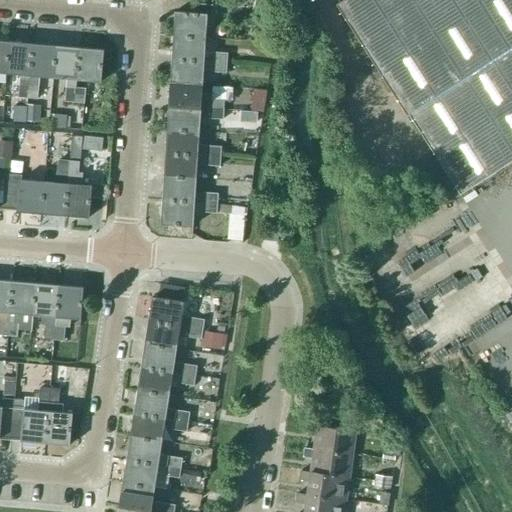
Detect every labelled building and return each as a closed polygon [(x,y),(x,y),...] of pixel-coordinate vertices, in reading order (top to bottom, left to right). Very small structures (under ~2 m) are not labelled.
[(460,195),(511,161),(511,0),(345,0),(338,5),(460,195)] [(174,36),(206,38),(208,15),(213,16),(214,5),(196,4),(195,13),(175,12),(174,36)] [(205,52),(206,38),(174,36),(172,59),(227,63),(228,54),(205,52)] [(0,73),(6,74),(9,42),(0,40),(0,73)] [(28,98),(33,44),(9,42),(6,74),(20,75),(18,98),(28,98)] [(53,78),(56,46),(33,44),(28,98),(38,99),(40,77),(53,78)] [(77,80),(80,48),(56,46),(53,78),(67,79),(65,102),(75,103),(76,88),(77,80)] [(292,60),(294,50),(277,47),(276,57),(292,60)] [(80,48),(77,80),(101,82),(104,50),(80,48)] [(227,74),(227,63),(172,59),(170,83),(203,85),(204,72),(227,74)] [(202,93),(203,85),(170,83),(169,106),(224,110),(225,100),(211,99),(212,94),(202,93)] [(76,88),(75,103),(85,104),(86,89),(76,88)] [(252,100),(265,102),(266,96),(267,91),(253,89),(252,100)] [(39,122),(40,105),(27,104),(27,107),(26,121),(39,122)] [(13,106),(13,122),(26,122),(26,121),(27,107),(13,106)] [(223,120),(224,110),(169,106),(167,130),(200,132),(201,118),(223,120)] [(67,116),(50,114),(49,127),(65,129),(67,116)] [(199,146),(200,132),(167,130),(166,153),(221,157),(222,147),(207,147),(199,146)] [(101,151),(102,138),(82,136),(81,150),(101,151)] [(0,141),(0,157),(11,158),(12,143),(0,141)] [(220,167),(221,157),(166,153),(164,177),(196,179),(197,166),(220,167)] [(0,209),(6,210),(9,174),(11,158),(0,157),(0,209)] [(65,216),(70,161),(59,160),(57,183),(44,182),(42,214),(65,216)] [(70,161),(65,216),(89,218),(92,186),(81,185),(82,173),(79,173),(80,162),(70,161)] [(19,212),(22,180),(22,175),(9,174),(6,210),(17,211),(17,212),(19,212)] [(195,193),(196,179),(164,177),(163,200),(218,204),(219,194),(195,193)] [(42,214),(44,182),(22,180),(19,212),(42,214)] [(218,205),(218,204),(163,200),(161,224),(193,227),(194,217),(204,216),(204,213),(217,214),(217,213),(231,214),(229,240),(242,240),(244,215),(247,216),(248,207),(218,205)] [(0,335),(8,336),(13,282),(0,280),(0,335)] [(33,315),(36,284),(13,282),(8,336),(18,337),(19,322),(20,314),(33,315)] [(54,340),(59,286),(36,284),(33,315),(42,316),(41,325),(46,325),(45,339),(54,340)] [(59,286),(54,340),(64,341),(67,318),(81,320),(83,288),(59,286)] [(148,321),(202,330),(204,320),(181,316),(184,302),(152,297),(148,321)] [(202,331),(202,330),(148,321),(145,344),(176,349),(178,336),(201,339),(202,331)] [(217,330),(224,332),(226,324),(219,322),(217,330)] [(201,339),(200,346),(221,349),(223,334),(202,331),(201,339)] [(174,363),(176,349),(145,344),(141,367),(195,376),(197,366),(174,363)] [(194,385),(195,376),(141,367),(137,391),(169,395),(171,382),(194,385)] [(4,381),(3,395),(13,396),(14,381),(14,379),(4,378),(4,381)] [(45,443),(50,389),(40,388),(38,411),(24,410),(21,436),(21,441),(45,443)] [(50,389),(45,443),(70,445),(73,413),(63,412),(64,403),(59,403),(60,389),(50,389)] [(168,404),(169,395),(137,391),(134,414),(165,419),(173,420),(188,422),(188,421),(212,426),(214,415),(210,414),(210,413),(189,409),(189,412),(176,410),(177,405),(168,404)] [(0,434),(11,435),(14,399),(3,398),(2,408),(0,431),(0,434)] [(21,436),(24,410),(24,400),(14,399),(11,435),(21,436)] [(162,442),(165,419),(134,414),(130,437),(162,442)] [(186,432),(188,422),(173,420),(172,429),(186,432)] [(314,450),(352,455),(355,431),(317,426),(317,427),(307,425),(306,434),(316,436),(314,450)] [(160,455),(162,442),(130,437),(127,460),(158,465),(166,466),(181,468),(182,459),(160,455)] [(352,455),(314,450),(304,448),(303,457),(313,458),(311,472),(349,478),(352,455)] [(394,461),(395,452),(383,451),(382,459),(394,461)] [(154,488),(155,488),(158,465),(127,460),(123,483),(154,488)] [(166,466),(165,476),(168,476),(179,478),(181,468),(166,466)] [(199,482),(201,472),(183,469),(181,479),(199,482)] [(349,478),(311,472),(301,471),(299,480),(310,481),(308,495),(345,500),(349,478)] [(382,488),(383,476),(375,475),(374,487),(382,488)] [(383,476),(382,488),(390,490),(392,477),(383,476)] [(152,501),(154,488),(123,483),(119,507),(151,511),(154,511),(197,511),(199,503),(176,499),(175,505),(152,501)] [(388,506),(390,494),(380,492),(378,505),(388,506)] [(343,511),(345,500),(308,495),(298,494),(296,503),(306,504),(305,511),(343,511)]
